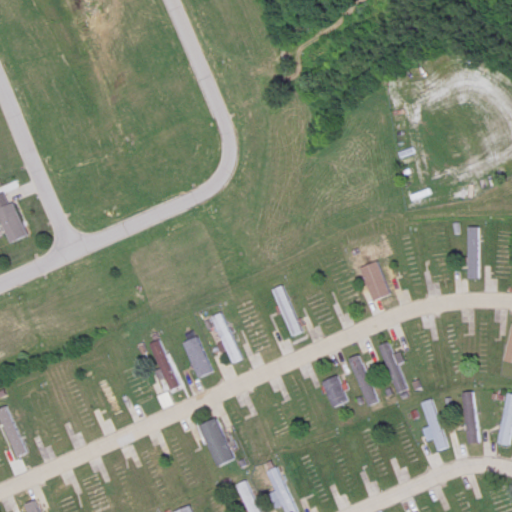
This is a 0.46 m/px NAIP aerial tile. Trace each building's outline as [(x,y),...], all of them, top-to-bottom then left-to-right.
[(0,197),(0,207),(13,245),(33,238),(17,192),(0,197)] [(480,228),(467,228),(467,278),(480,278),(480,228)] [(273,290),(281,313),(270,316),(278,342),(303,334),(287,286),(273,290)] [(234,365),(246,360),(224,313),(213,318),(234,365)] [(185,345),(200,379),(216,372),(200,338),(185,345)] [(165,340),(150,345),(162,381),(166,380),(170,392),(181,388),(165,340)] [(408,390),(391,343),(377,348),(395,395),(408,390)] [(347,360),(365,409),(379,404),(361,355),(347,360)] [(349,404),(340,376),(323,382),(331,410),(349,404)] [(95,383),(109,417),(120,413),(107,379),(95,383)] [(465,444),(480,444),(479,393),(464,393),(465,444)] [(510,445),(511,437),(511,393),(509,393),(498,442),(510,445)] [(451,448),(434,400),(422,404),(439,452),(451,448)] [(237,460),(218,418),(198,427),(217,469),(237,460)] [(276,492),(271,494),(278,509),(284,506),(287,511),(301,511),(280,467),(267,473),(276,492)] [(235,486),(247,511),(263,511),(248,480),(235,486)]
